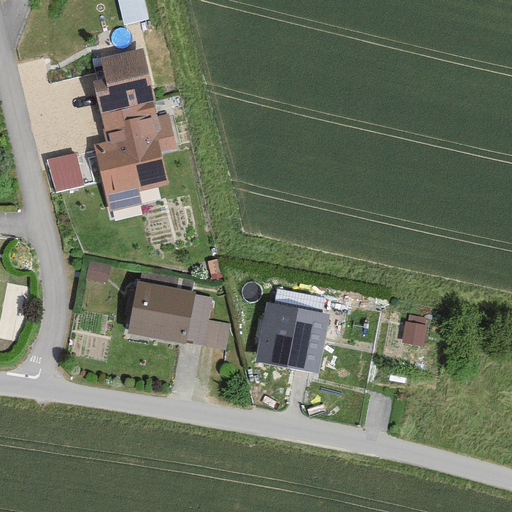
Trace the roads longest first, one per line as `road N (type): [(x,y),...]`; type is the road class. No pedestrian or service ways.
road 1 (tertiary): [(38,387),(375,446),(511,481)]
road 2 (residential): [(38,387),(57,298),(0,67)]
